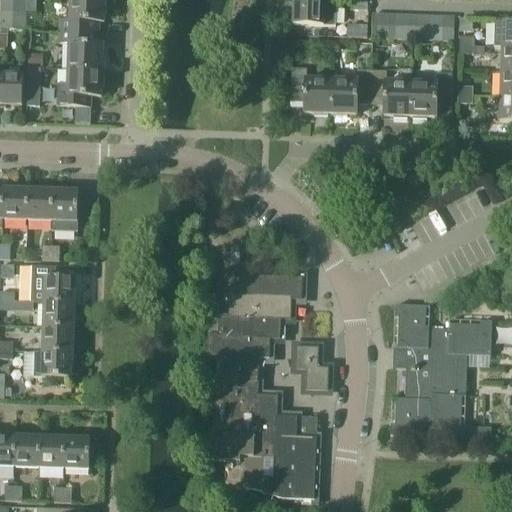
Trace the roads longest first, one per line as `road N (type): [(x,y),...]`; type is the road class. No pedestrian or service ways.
road 1 (residential): [(350,296),(310,231),(261,187),(217,166),(156,157)]
road 2 (residential): [(341,511),(357,364),(350,296)]
road 3 (residential): [(350,296),(511,207)]
road 4 (residential): [(0,151),(156,157)]
